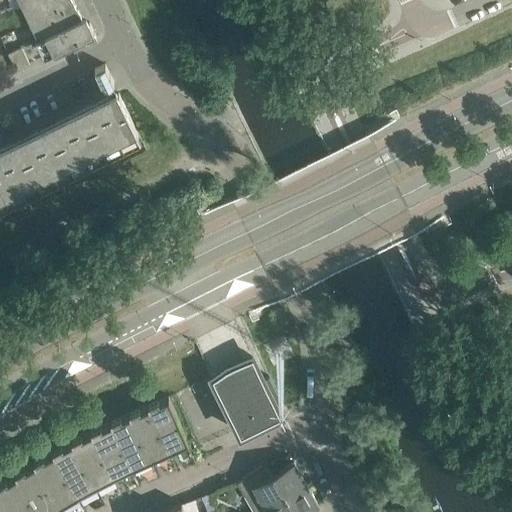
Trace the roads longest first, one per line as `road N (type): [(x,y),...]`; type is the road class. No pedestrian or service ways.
road 1 (secondary): [(511,99),(0,358)]
road 2 (secondary): [(0,393),(511,140)]
road 3 (residential): [(125,46),(144,81),(248,191),(295,294)]
road 4 (residential): [(120,511),(321,423)]
road 5 (residential): [(0,107),(125,46)]
road 6 (residential): [(321,423),(313,341),(295,294)]
